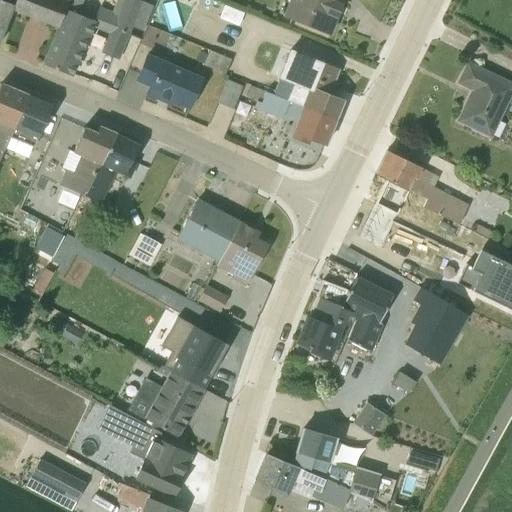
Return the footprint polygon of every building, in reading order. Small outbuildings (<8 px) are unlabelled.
[(0,0),(0,32),(10,9),(55,26),(64,0),(0,0)] [(65,0),(63,5),(78,10),(81,0),(65,0)] [(97,6),(92,19),(127,33),(130,27),(141,31),(151,6),(136,0),(113,0),(110,10),(97,6)] [(340,0),(285,0),(280,15),(327,34),(340,0)] [(99,51),(116,58),(127,33),(62,8),(42,64),(68,74),(91,26),(106,32),(99,51)] [(337,68),(287,48),(286,49),(278,46),(267,73),(275,76),(268,92),(333,118),(341,99),(327,94),(337,68)] [(228,58),(207,49),(201,63),(222,73),(228,58)] [(144,52),(132,79),(145,86),(143,93),(167,104),(169,101),(186,109),(200,77),(144,52)] [(456,119),(489,135),(511,87),(511,85),(465,64),(457,81),(471,88),(456,119)] [(225,79),(215,102),(230,108),(241,86),(225,79)] [(0,150),(25,94),(0,83),(0,150)] [(247,84),(243,94),(254,99),(251,107),(279,118),(281,113),(294,118),(289,135),(305,141),(307,137),(323,143),(333,118),(247,84)] [(49,104),(25,94),(7,135),(32,146),(49,104)] [(80,194),(113,133),(96,125),(93,132),(81,127),(80,127),(71,152),(65,149),(58,166),(63,168),(55,183),(61,187),(54,201),(69,209),(77,194),(78,193),(80,194)] [(80,194),(98,202),(113,171),(127,177),(134,161),(129,159),(136,144),(113,133),(80,194)] [(435,175),(384,150),(372,172),(419,195),(416,202),(457,224),(467,204),(430,185),(435,175)] [(436,221),(438,214),(416,202),(419,195),(372,172),(353,210),(354,211),(379,223),(391,200),(436,221)] [(192,202),(173,238),(215,260),(236,221),(220,213),(218,216),(192,202)] [(93,224),(82,218),(72,237),(84,242),(93,224)] [(229,278),(243,284),(265,244),(253,238),(256,231),(236,221),(214,264),(230,274),(229,278)] [(115,231),(106,227),(95,249),(104,253),(115,231)] [(158,243),(136,232),(125,254),(147,265),(158,243)] [(511,298),(511,253),(480,240),(472,258),(467,256),(456,281),(471,287),(473,281),(511,298)] [(345,338),(369,351),(380,323),(376,320),(390,293),(353,275),(338,305),(354,312),(345,338)] [(329,366),(341,337),(352,312),(338,305),(344,292),(323,281),(319,281),(306,316),(304,315),(294,341),(308,349),(306,352),(329,366)] [(224,295),(203,284),(195,299),(216,310),(224,295)] [(466,314),(417,286),(409,300),(416,304),(406,322),(409,324),(399,341),(437,363),(466,314)] [(172,357),(166,369),(201,388),(223,346),(171,319),(156,348),(172,357)] [(126,368),(111,396),(142,414),(141,417),(173,435),(201,388),(166,369),(157,365),(154,370),(163,376),(158,385),(140,375),(139,376),(126,368)] [(365,402),(351,424),(370,436),(384,413),(365,402)] [(156,430),(106,404),(95,428),(129,445),(126,451),(141,459),(133,476),(170,493),(178,477),(177,476),(187,454),(152,438),(156,430)] [(334,437),(299,426),(292,450),(294,451),(290,463),(347,488),(346,492),(346,493),(367,501),(383,511),(393,478),(378,473),(352,464),(351,466),(328,457),(334,437)] [(262,451),(251,477),(267,484),(265,487),(284,495),(287,489),(307,498),(308,495),(339,508),(347,488),(290,463),(262,451)] [(83,482),(37,458),(27,476),(73,500),(83,482)] [(176,511),(178,509),(146,496),(147,494),(116,481),(114,486),(118,488),(114,498),(138,508),(136,511),(176,511)]
